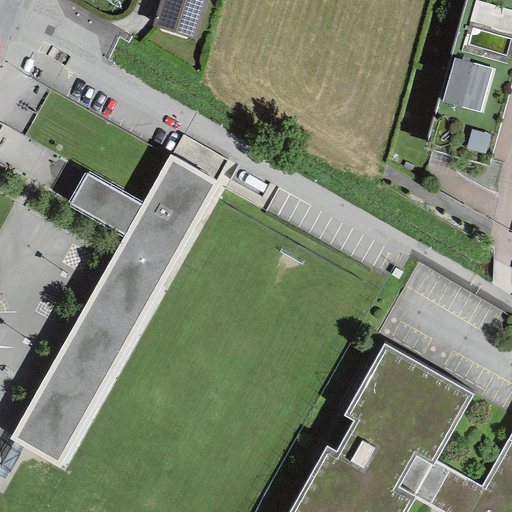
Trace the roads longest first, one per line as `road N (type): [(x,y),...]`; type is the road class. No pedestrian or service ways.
road 1 (residential): [(511,314),(4,5)]
road 2 (unknown): [(500,307),(511,177)]
